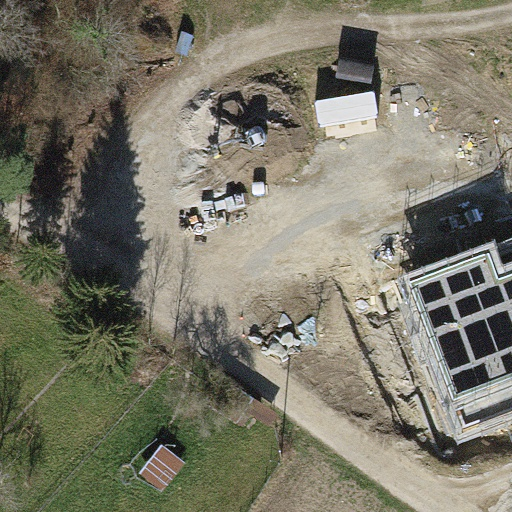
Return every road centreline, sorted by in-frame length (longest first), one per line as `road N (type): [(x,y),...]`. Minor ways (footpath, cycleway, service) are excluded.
road 1 (track): [(456,511),(0,205)]
road 2 (track): [(79,258),(186,88),(279,34),(371,25),(487,38),(511,26)]
